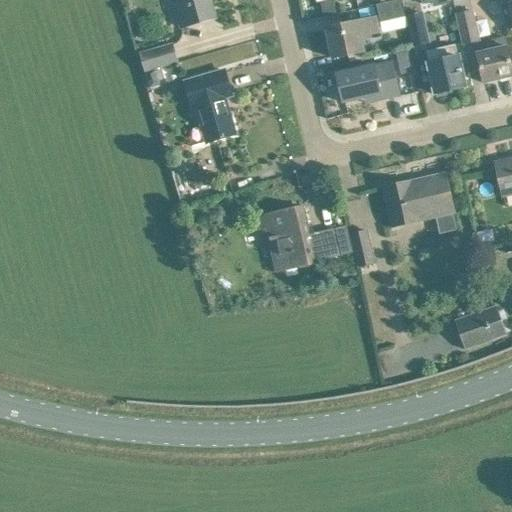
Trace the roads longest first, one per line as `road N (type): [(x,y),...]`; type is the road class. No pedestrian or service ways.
road 1 (secondary): [(0,401),(86,424),(259,432),(358,420),(511,374)]
road 2 (residential): [(511,112),(318,157),(281,0)]
